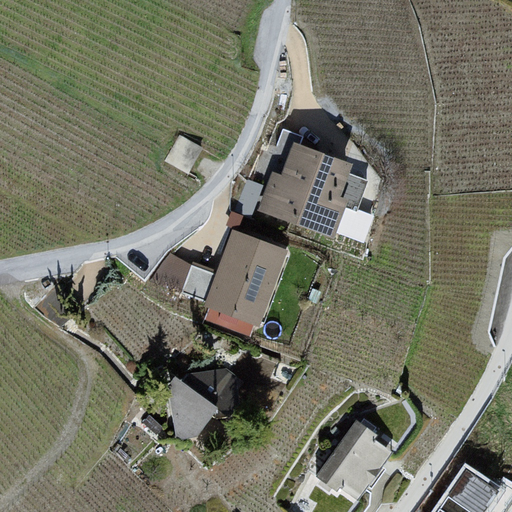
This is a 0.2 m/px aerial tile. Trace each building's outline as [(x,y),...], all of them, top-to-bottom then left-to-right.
[(266,175),(254,214),(324,240),(341,204),(336,199),(346,167),(287,146),(276,178),(266,175)] [(197,312),(251,328),(278,254),(226,232),(197,312)] [(169,379),(161,394),(180,457),(206,415),(215,427),(234,412),(225,373),(169,379)] [(396,450),(373,432),(328,489),(352,507),(361,501),(373,511),(405,470),(390,459),(396,450)] [(460,457),(428,511),(502,511),(511,496),(511,477),(505,473),(501,480),(460,457)]
